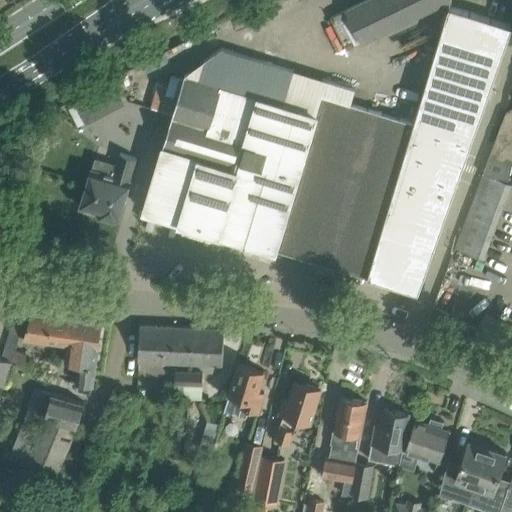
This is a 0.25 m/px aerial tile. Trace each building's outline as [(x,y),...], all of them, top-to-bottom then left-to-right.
[(273,0),(278,15),(327,0),(273,0)] [(362,42),(448,0),(365,0),(346,9),(362,42)] [(144,79),(137,102),(173,113),(145,209),(182,220),(180,228),(182,234),(210,242),(217,239),(219,231),(368,276),(419,291),(511,25),(511,24),(449,6),(414,121),(320,93),(315,112),(185,73),(183,80),(170,76),(167,86),(144,79)] [(114,82),(99,90),(110,111),(125,104),(114,82)] [(504,180),(510,162),(511,156),(511,108),(507,111),(455,247),(483,257),(511,182),(504,180)] [(92,170),(81,206),(119,218),(137,157),(120,153),(117,163),(113,177),(92,170)] [(69,318),(66,317),(32,312),(24,338),(66,343),(69,318)] [(79,372),(77,383),(93,385),(102,323),(69,318),(66,343),(67,343),(65,361),(80,363),(79,372)] [(175,361),(177,326),(141,324),(139,360),(175,361)] [(177,326),(175,361),(223,364),(225,328),(177,326)] [(23,365),(27,354),(16,349),(11,361),(23,365)] [(0,390),(11,360),(1,356),(0,355),(0,390)] [(229,395),(224,411),(225,411),(226,410),(239,414),(238,415),(246,418),(249,410),(258,412),(259,411),(265,392),(258,390),(264,370),(239,363),(233,382),(229,395)] [(176,369),(175,383),(204,384),(204,370),(176,369)] [(311,422),(315,407),(321,388),(295,380),(289,399),(285,397),(279,414),(284,415),(276,439),(291,444),(298,418),(311,422)] [(52,488),(78,426),(85,401),(53,392),(35,387),(25,424),(6,468),(52,488)] [(326,455),(322,475),(335,477),(351,480),(353,480),(354,477),(357,460),(356,460),(367,400),(341,396),(338,412),(337,412),(335,432),(333,443),(331,456),(326,455)] [(400,464),(406,432),(410,413),(383,408),(380,424),(376,423),(372,443),(369,458),(400,464)] [(440,460),(444,449),(450,430),(416,418),(406,449),(440,460)] [(204,431),(217,434),(220,424),(207,420),(204,431)] [(445,472),(440,492),(470,502),(489,446),(468,439),(468,441),(468,442),(460,465),(459,464),(457,470),(451,467),(447,466),(445,472)] [(236,486),(253,490),(263,445),(245,442),(236,486)] [(489,446),(470,502),(487,507),(486,511),(500,511),(505,501),(504,501),(509,486),(498,483),(500,478),(499,478),(507,453),(489,446)] [(278,502),(286,460),(262,455),(255,499),(278,502)] [(357,460),(354,477),(371,480),(374,464),(357,460)] [(511,511),(511,477),(511,478),(509,486),(504,501),(505,501),(500,511),(511,511)] [(308,497),(305,511),(323,511),(325,500),(308,497)] [(389,511),(428,511),(429,509),(419,507),(420,502),(408,500),(407,505),(392,502),(389,511)]
